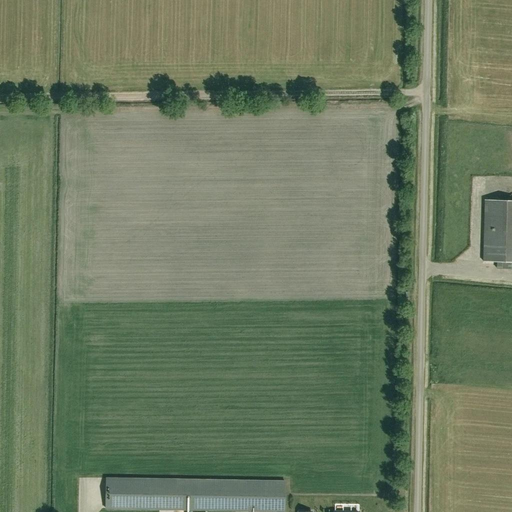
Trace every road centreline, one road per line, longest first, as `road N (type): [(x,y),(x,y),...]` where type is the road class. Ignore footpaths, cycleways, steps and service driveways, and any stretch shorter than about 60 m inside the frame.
road 1 (unclassified): [(418,511),(430,0)]
road 2 (track): [(0,97),(427,90)]
